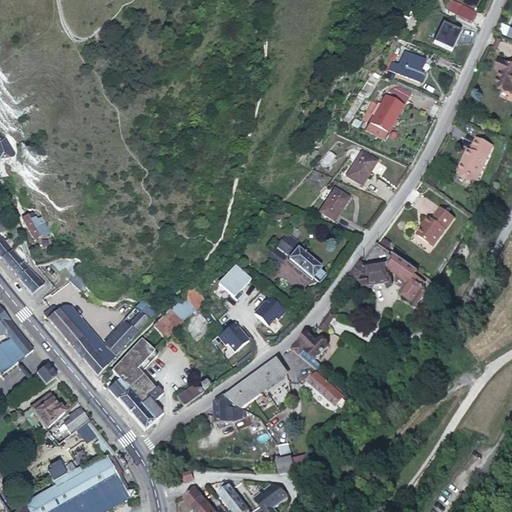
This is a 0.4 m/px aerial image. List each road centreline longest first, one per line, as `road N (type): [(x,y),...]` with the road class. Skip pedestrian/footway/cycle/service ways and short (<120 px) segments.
road 1 (tertiary): [(141,451),(276,354),(321,308),(418,169),(497,0)]
road 2 (primary): [(141,451),(0,279)]
